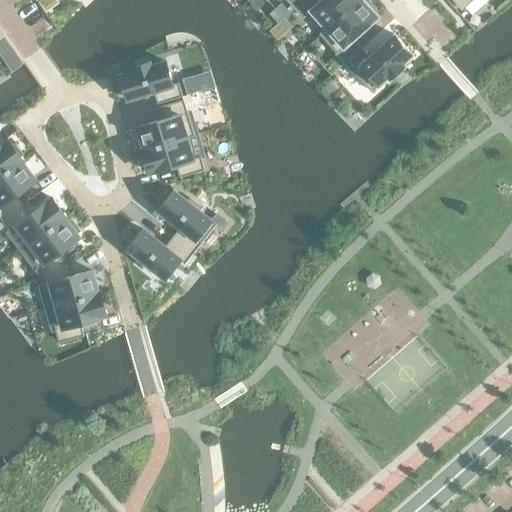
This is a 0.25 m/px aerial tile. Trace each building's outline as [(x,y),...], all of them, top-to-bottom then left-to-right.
[(318,0),(303,0),(295,8),(303,17),(307,14),(323,31),(320,34),(321,34),(359,0),(321,0),(320,2),(318,0)] [(359,0),(321,34),(337,53),(336,54),(345,63),(362,48),(354,39),(379,16),(376,13),(376,7),(370,0),(365,0),(359,0)] [(454,0),(462,8),(471,0),(454,0)] [(362,48),(345,63),(353,72),(354,71),(372,91),(389,76),(391,79),(406,65),(404,63),(413,54),(395,34),(370,57),(362,48)] [(6,36),(0,40),(0,49),(9,62),(19,55),(6,36)] [(166,62),(121,76),(128,100),(155,92),(158,103),(182,96),(178,85),(174,86),(166,62)] [(162,119),(138,126),(144,148),(142,148),(143,150),(198,133),(191,110),(186,111),(183,100),(159,107),(162,119)] [(144,153),(140,154),(144,169),(148,168),(149,173),(176,165),(180,176),(203,169),(200,157),(205,156),(198,133),(143,150),(144,153)] [(5,173),(0,176),(0,213),(4,219),(24,204),(17,194),(20,192),(5,173)] [(174,190),(159,209),(180,227),(173,236),(192,252),(200,242),(196,239),(212,220),(199,209),(201,206),(190,197),(187,200),(174,190)] [(24,204),(4,219),(11,229),(7,232),(22,251),(49,230),(34,211),(31,214),(24,204)] [(144,228),(128,248),(141,258),(138,261),(150,270),(152,267),(165,278),(181,258),(185,261),(192,252),(173,236),(165,245),(144,228)] [(49,230),(22,251),(36,270),(40,267),(45,274),(65,264),(57,254),(63,249),(49,230)] [(47,282),(39,285),(46,308),(79,298),(72,275),(68,276),(65,264),(45,274),(47,282)] [(79,298),(46,308),(52,331),(57,329),(61,341),(85,334),(81,323),(85,321),(79,298)]
